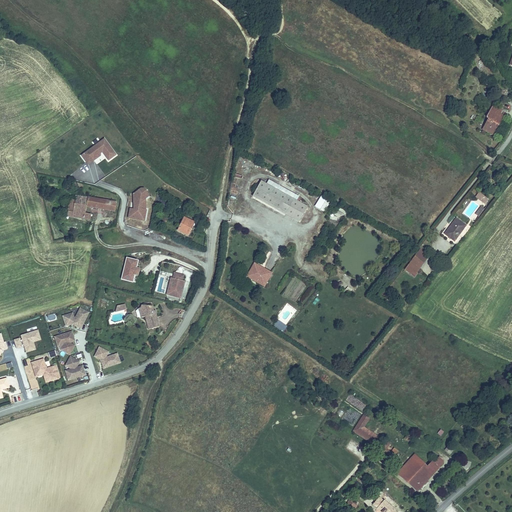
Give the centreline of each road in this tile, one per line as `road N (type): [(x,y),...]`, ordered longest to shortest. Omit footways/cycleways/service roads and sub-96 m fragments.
road 1 (track): [(492,160),(392,96),(270,34),(255,43),(216,207)]
road 2 (residential): [(0,415),(159,359),(210,275),(216,207)]
road 3 (track): [(159,359),(111,511)]
road 4 (residential): [(511,129),(435,229)]
